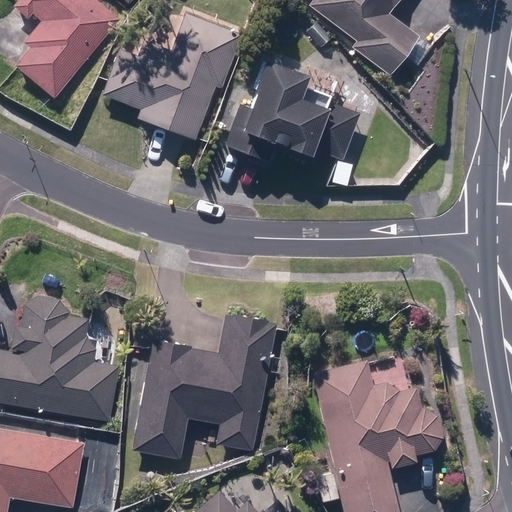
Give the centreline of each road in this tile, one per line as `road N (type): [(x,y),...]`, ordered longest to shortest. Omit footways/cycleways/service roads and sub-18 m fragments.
road 1 (residential): [(0,154),(98,201),(206,233),(496,234)]
road 2 (secondary): [(496,234),(500,127),(511,78)]
road 3 (secondary): [(511,389),(496,234)]
